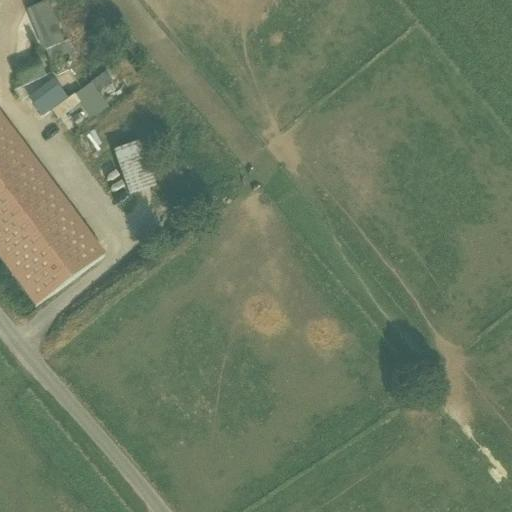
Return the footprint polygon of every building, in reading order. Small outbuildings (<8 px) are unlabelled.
[(50,0),(30,8),(46,51),(67,43),(50,0)] [(109,106),(99,92),(114,81),(108,73),(75,96),(91,119),(109,106)] [(57,78),(29,97),(43,117),(70,98),(57,78)] [(104,257),(0,117),(0,261),(36,309),(104,257)] [(131,197),(159,186),(142,140),(114,151),(131,197)]
